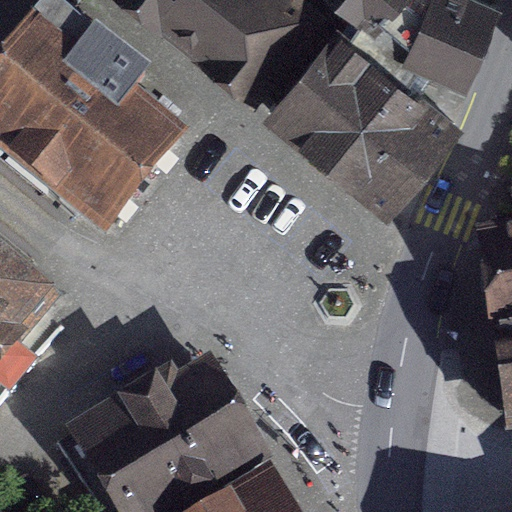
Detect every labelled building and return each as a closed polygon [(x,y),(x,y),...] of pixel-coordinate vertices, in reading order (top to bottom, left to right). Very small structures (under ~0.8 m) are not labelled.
[(294,0),(136,0),(251,91),(312,14),(294,0)] [(338,0),(409,62),(455,80),(464,84),(490,10),(464,0),(338,0)] [(56,26),(0,96),(0,136),(106,222),(171,143),(125,106),(137,91),(56,26)] [(280,116),(390,200),(443,132),(333,47),(280,116)] [(0,245),(0,399),(61,327),(41,310),(56,293),(0,245)] [(497,345),(511,342),(511,251),(482,256),(497,345)] [(511,342),(497,345),(510,430),(511,429),(511,342)] [(78,422),(131,511),(151,511),(258,450),(206,361),(179,377),(173,366),(78,422)] [(298,511),(271,466),(191,511),(298,511)]
